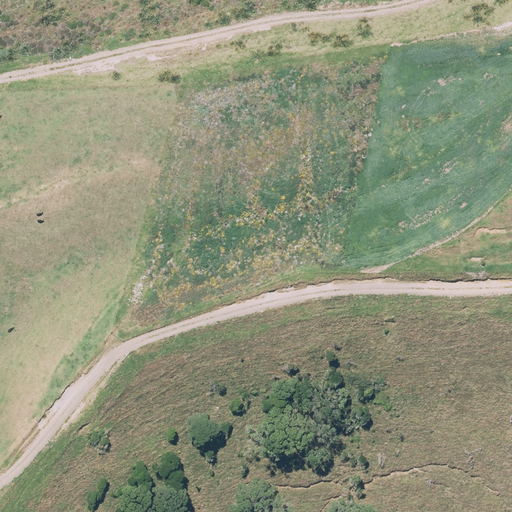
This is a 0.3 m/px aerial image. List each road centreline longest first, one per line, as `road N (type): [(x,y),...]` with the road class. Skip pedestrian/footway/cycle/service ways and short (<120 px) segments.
road 1 (track): [(511,286),(347,287),(260,303),(138,341),(94,375),(0,481)]
road 2 (track): [(0,78),(281,19),(422,0)]
